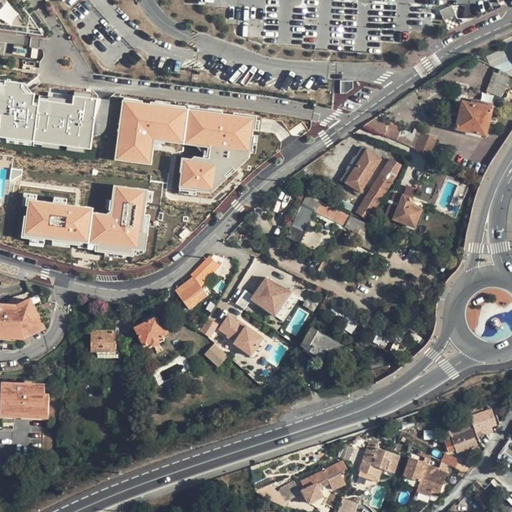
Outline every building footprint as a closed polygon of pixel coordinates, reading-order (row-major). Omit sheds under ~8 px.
[(0,0),(0,29),(44,36),(15,0),(0,0)] [(439,11),(443,20),(455,15),(451,6),(439,11)] [(497,74),(508,78),(509,74),(498,69),(497,74)] [(491,88),(502,92),(508,78),(497,74),(496,74),(491,88)] [(25,92),(21,87),(22,82),(0,79),(0,141),(34,146),(35,141),(61,145),(68,145),(85,148),(85,153),(89,153),(97,99),(92,98),(73,95),(49,92),(48,101),(38,99),(37,105),(33,104),(34,93),(30,93),(25,92)] [(31,91),(24,83),(22,82),(21,87),(25,92),(30,93),(31,91)] [(195,191),(210,193),(227,177),(224,174),(232,167),(235,170),(248,157),(251,135),(252,130),(254,118),(222,113),(207,111),(198,110),(177,107),(169,106),(154,104),(138,102),(123,100),(122,100),(119,118),(123,118),(121,135),(117,135),(115,150),(119,151),(117,160),(150,165),(154,140),(194,146),(200,142),(204,147),(209,148),(208,159),(202,158),(193,157),(191,159),(181,157),(179,172),(180,173),(178,188),(195,190),(195,191)] [(462,100),(456,129),(486,136),(492,107),(462,100)] [(376,117),(363,126),(396,140),(399,134),(401,128),(376,117)] [(412,139),(409,145),(412,146),(430,154),(437,139),(422,132),(421,133),(416,131),(412,139)] [(399,134),(396,140),(409,145),(412,139),(399,134)] [(35,141),(34,146),(60,149),(61,145),(35,141)] [(200,142),(194,146),(196,146),(201,152),(203,152),(202,158),(208,159),(209,148),(204,147),(200,142)] [(348,170),(342,180),(361,192),(382,158),(363,146),(357,156),(360,158),(351,172),(348,170)] [(348,170),(351,172),(360,158),(357,156),(354,154),(345,168),(348,170)] [(356,211),(368,220),(397,175),(402,165),(390,157),(356,211)] [(457,173),(459,167),(446,161),(445,165),(451,168),(450,170),(457,173)] [(321,162),(300,177),(308,188),(329,173),(321,162)] [(224,174),(227,177),(235,170),(232,167),(224,174)] [(147,189),(113,185),(111,200),(110,210),(105,213),(91,212),(92,207),(65,204),(52,202),(27,198),(22,235),(29,236),(44,238),(52,239),(69,241),(77,243),(77,241),(97,243),(96,249),(130,253),(131,248),(143,249),(144,250),(147,232),(141,231),(144,214),(145,201),(147,191),(147,189)] [(407,185),(404,194),(413,198),(416,188),(407,185)] [(395,191),(386,216),(415,228),(422,209),(410,204),(413,198),(404,194),(395,191)] [(21,204),(27,205),(27,198),(35,199),(36,194),(23,192),(21,204)] [(306,195),(287,235),(316,249),(323,234),(315,230),(316,228),(315,227),(310,225),(316,213),(321,215),(362,235),(356,249),(376,258),(388,233),(306,195)] [(321,215),(316,213),(310,225),(315,227),(321,215)] [(97,243),(77,241),(77,243),(76,247),(96,249),(97,243)] [(191,274),(192,276),(175,289),(189,307),(207,294),(200,285),(220,266),(210,256),(191,274)] [(267,277),(253,296),(244,290),(236,303),(244,309),(251,298),(275,315),(281,307),(280,306),(285,298),(287,299),(293,290),(267,277)] [(18,304),(0,302),(0,338),(15,339),(15,332),(24,332),(31,329),(39,324),(43,323),(30,297),(18,304)] [(290,301),(287,299),(285,298),(280,306),(281,307),(284,309),(290,301)] [(136,325),(144,345),(150,342),(151,344),(154,345),(158,343),(159,340),(158,338),(165,334),(156,316),(136,325)] [(252,354),(263,337),(238,320),(237,321),(229,316),(220,328),(229,334),(227,335),(236,341),(235,342),(252,354)] [(201,330),(211,336),(219,323),(209,317),(201,330)] [(346,318),(344,322),(340,321),(338,326),(352,333),(356,324),(346,318)] [(41,328),(39,324),(31,329),(24,332),(26,336),(41,328)] [(311,327),(301,345),(321,356),(322,355),(326,349),(328,350),(333,353),(339,343),(311,327)] [(90,356),(116,356),(116,329),(90,330),(90,356)] [(263,337),(252,354),(257,358),(268,341),(263,337)] [(215,344),(205,354),(219,366),(228,357),(215,344)] [(365,361),(368,370),(380,365),(378,357),(365,361)] [(38,384),(1,382),(0,406),(0,418),(48,420),(50,387),(37,386),(38,384)] [(496,412),(504,417),(511,404),(507,399),(496,412)] [(470,415),(475,430),(484,427),(484,428),(498,424),(493,408),(470,415)] [(457,449),(458,452),(466,448),(470,447),(478,444),(468,418),(456,422),(457,427),(450,429),(453,439),(457,449)] [(486,433),(484,428),(484,427),(475,430),(478,436),(486,433)] [(450,452),(457,449),(453,439),(447,441),(450,452)] [(379,446),(370,442),(360,470),(379,477),(382,469),(393,473),(400,456),(378,448),(379,446)] [(351,447),(343,444),(338,456),(346,460),(351,447)] [(404,477),(420,482),(426,466),(427,464),(411,458),(404,477)] [(342,461),(300,481),(304,489),(302,490),(308,503),(322,496),(318,489),(316,485),(326,480),(329,484),(332,490),(345,484),(340,474),(343,472),(342,470),(346,468),(342,461)] [(426,466),(420,482),(417,492),(430,497),(431,495),(438,498),(440,491),(440,492),(447,473),(446,473),(448,466),(442,462),(439,470),(426,466)] [(379,477),(360,470),(358,474),(377,482),(379,477)] [(318,489),(329,484),(326,480),(316,485),(318,489)] [(295,483),(283,490),(290,499),(301,492),(295,483)] [(337,511),(340,511),(353,511),(357,503),(342,497),(337,511)]
